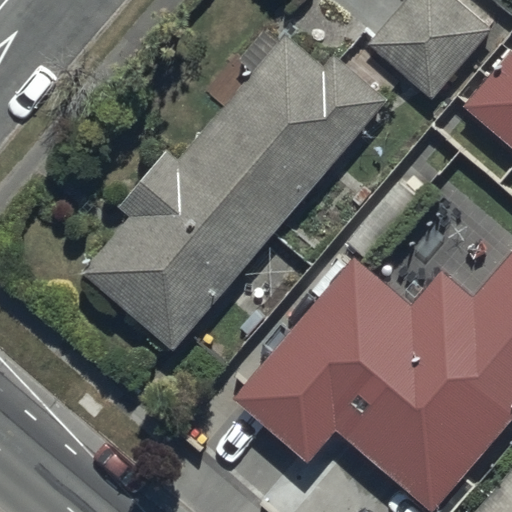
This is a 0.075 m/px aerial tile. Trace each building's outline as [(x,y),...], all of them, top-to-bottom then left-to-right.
[(460,0),(410,0),(374,42),(436,97),(494,30),(460,0)] [(179,348),(393,95),(342,51),(331,63),(292,29),(184,155),(173,146),(124,205),(136,215),(88,273),(179,348)] [(511,53),(471,102),(511,136),(511,53)] [(359,256),(240,393),(316,453),(339,423),(443,505),(511,422),(511,250),(477,293),(447,268),(417,304),(359,256)] [(511,511),(511,468),(475,511),(511,511)] [(422,504),(397,481),(371,511),(425,511),(420,507),(422,504)]
